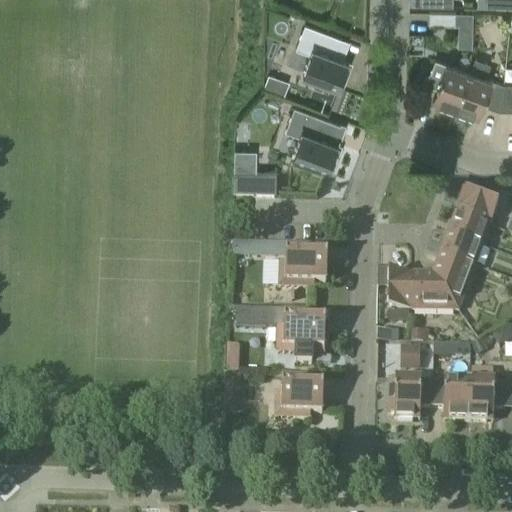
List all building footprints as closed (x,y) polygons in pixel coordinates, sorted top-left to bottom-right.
[(486,0),(486,8),(496,8),(496,0),(486,0)] [(429,12),(428,25),(454,25),(454,15),(454,13),(429,12)] [(454,15),(454,25),(459,25),(472,26),(472,13),(454,13),(454,15)] [(343,83),(351,63),(334,57),(341,38),(304,24),(295,48),(310,54),(302,73),(339,87),(340,82),(343,83)] [(469,72),(455,109),(478,118),(483,105),(498,111),(503,84),(486,78),(490,64),(475,58),(470,72),(469,72)] [(432,101),(455,109),(469,72),(435,59),(425,84),(437,88),(432,101)] [(268,75),(265,84),(276,89),(280,79),(268,75)] [(511,84),(503,84),(498,111),(511,111),(511,84)] [(294,107),(285,131),(299,136),(292,156),(328,170),(330,165),(333,166),(340,146),(337,145),(344,126),(331,121),(294,107)] [(234,151),(233,198),(275,199),(276,173),(243,172),(244,152),(234,151)] [(455,215),(490,228),(498,207),(463,194),(455,215)] [(447,235),(482,248),(490,228),(455,215),(447,235)] [(447,235),(439,256),(474,268),(482,248),(447,235)] [(313,247),(285,246),(285,264),(279,264),(278,289),(313,291),(313,284),(326,285),(326,260),(313,259),(313,247)] [(474,268),(439,256),(432,276),(457,313),(474,268)] [(387,313),(409,313),(410,275),(387,275),(387,313)] [(410,275),(409,313),(457,313),(432,276),(410,275)] [(267,312),(267,323),(283,324),(283,330),(277,330),(276,349),(295,349),(295,355),(294,366),(311,366),(312,356),(324,356),(324,331),(325,325),(311,325),(311,313),(284,312),(283,313),(267,312)] [(388,345),(388,333),(376,332),(376,344),(388,345)] [(409,332),(409,343),(422,344),(422,332),(409,332)] [(473,354),(485,348),(481,341),(470,347),(473,354)] [(419,373),(420,349),(400,348),(400,373),(419,373)] [(433,349),(433,361),(449,361),(449,349),(433,349)] [(225,365),(225,375),(235,375),(238,375),(239,365),(225,365)] [(471,383),(468,383),(467,423),(492,424),(492,411),(504,411),(505,384),(492,384),(493,372),(471,371),(471,383)] [(225,375),(225,394),(240,394),(240,376),(238,375),(235,375),(225,375)] [(275,395),(274,414),(293,415),(293,421),(310,421),(310,415),(322,416),(322,396),(323,390),(309,390),(309,378),(281,377),(281,395),(275,395)] [(419,409),(431,409),(432,382),(388,381),(388,417),(393,417),(393,421),(419,422),(419,409)] [(432,382),(431,409),(443,409),(443,423),(467,423),(468,383),(432,382)]
